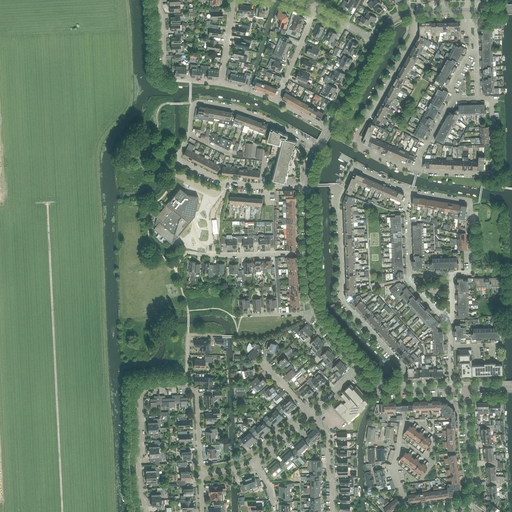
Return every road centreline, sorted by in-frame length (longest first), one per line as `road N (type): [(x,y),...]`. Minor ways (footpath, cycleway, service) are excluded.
road 1 (residential): [(403,389),(397,360),(343,300),(338,195),(354,167),(410,191)]
road 2 (residential): [(416,169),(353,143),(414,35),(413,12)]
road 3 (residential): [(307,185),(244,185),(176,158),(191,103)]
road 4 (residential): [(186,385),(147,385),(138,395),(139,496),(147,511)]
road 5 (residential): [(410,191),(471,204),(474,271),(451,272)]
road 6 (residential): [(432,511),(472,497),(467,388)]
road 7 (residential): [(314,311),(243,316),(237,287),(189,288)]
road 8 (residential): [(318,148),(272,121),(191,103)]
road 9 (residential): [(221,83),(166,73),(161,0)]
